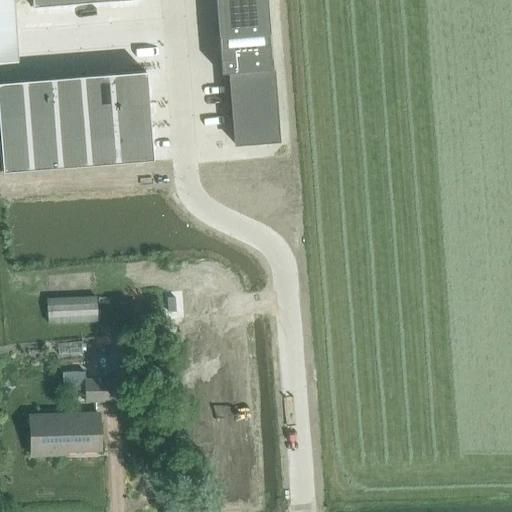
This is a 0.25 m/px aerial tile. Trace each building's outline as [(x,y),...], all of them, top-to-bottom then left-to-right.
[(12,0),(0,0),(0,64),(16,63),(12,0)] [(228,73),(234,144),(277,140),(266,0),(213,0),(220,74),(228,73)] [(153,161),(147,70),(0,81),(0,165),(1,173),(153,161)] [(96,296),(46,298),(47,324),(97,322),(96,296)] [(85,402),(113,401),(112,379),(84,381),(85,402)] [(57,453),(99,451),(97,416),(30,419),(31,458),(57,457),(57,453)]
